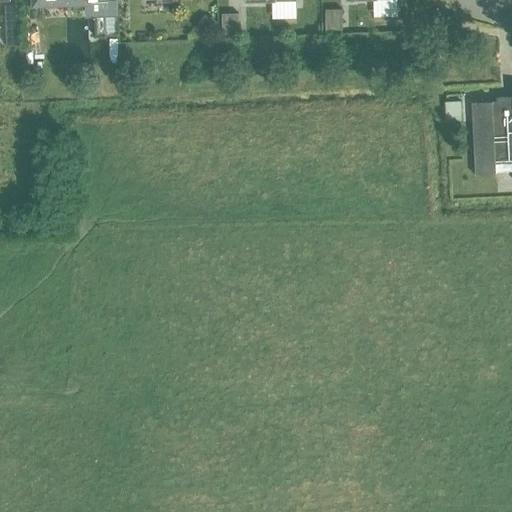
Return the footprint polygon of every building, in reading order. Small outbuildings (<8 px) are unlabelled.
[(17,4),(5,5),(6,25),(18,24),(17,4)] [(343,10),(326,10),(327,30),(343,30),(343,10)] [(239,35),(239,15),(223,15),(223,35),(239,35)] [(44,18),(32,18),(33,53),(45,53),(44,18)] [(197,30),(206,39),(217,28),(208,19),(197,30)] [(462,102),(450,103),(446,103),(447,123),(463,123),(463,122),(462,102)] [(511,114),(497,115),(496,103),(476,104),(480,179),(500,178),(499,165),(511,164),(511,114)]
